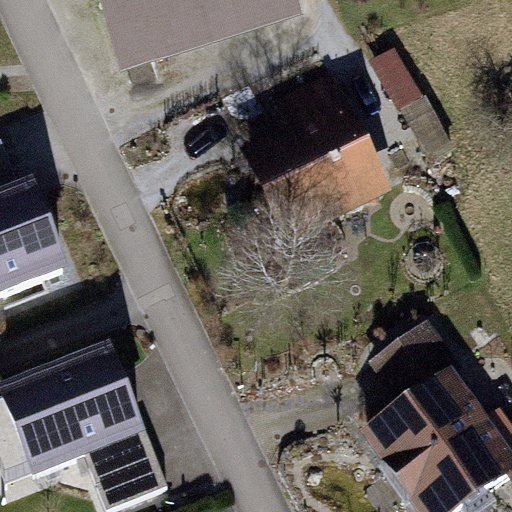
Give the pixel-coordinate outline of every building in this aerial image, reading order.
[(105,0),(122,53),(287,0),(105,0)] [(353,79),(402,178),(457,151),(408,52),(353,79)] [(297,144),(257,164),(276,203),(287,198),(305,235),(382,198),(339,111),(348,106),(336,82),(280,110),(297,144)] [(0,301),(66,276),(36,198),(27,202),(5,147),(0,148),(0,301)] [(143,438),(113,362),(6,404),(37,482),(89,461),(108,511),(121,511),(172,492),(149,436),(143,438)] [(511,468),(450,382),(372,437),(397,473),(403,468),(420,492),(414,497),(423,511),(464,511),(458,502),(483,485),(490,495),(511,479),(511,468)]
